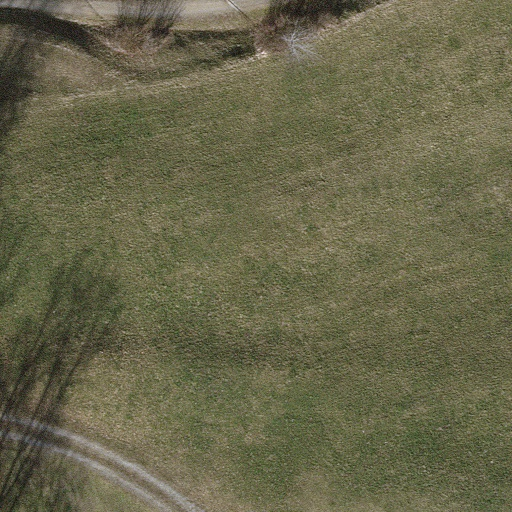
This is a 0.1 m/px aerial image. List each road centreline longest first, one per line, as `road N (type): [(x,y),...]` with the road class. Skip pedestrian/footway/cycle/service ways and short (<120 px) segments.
road 1 (track): [(0,3),(151,17),(284,0)]
road 2 (track): [(0,436),(84,457),(169,511)]
